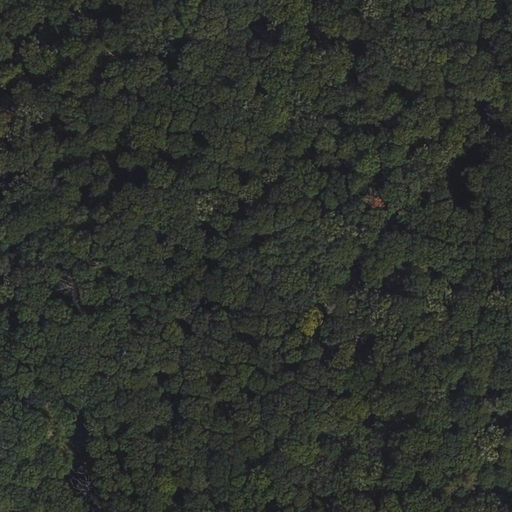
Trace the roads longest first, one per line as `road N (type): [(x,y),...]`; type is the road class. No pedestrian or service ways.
road 1 (track): [(392,511),(481,234),(511,191)]
road 2 (track): [(319,0),(0,80)]
